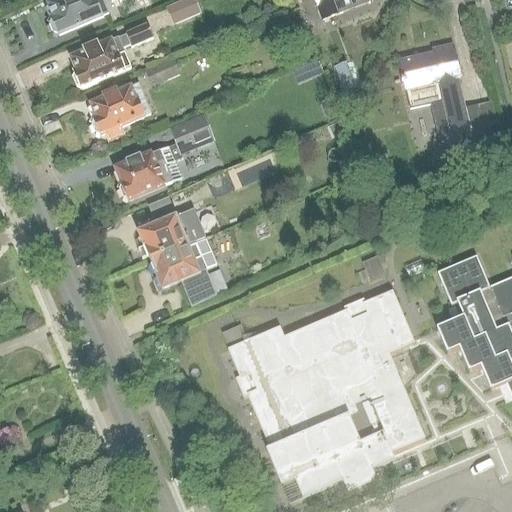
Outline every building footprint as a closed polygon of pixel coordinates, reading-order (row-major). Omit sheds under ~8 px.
[(60,0),(47,6),(52,19),(50,20),(51,22),(48,26),(52,34),(56,35),(58,38),(61,36),(76,30),(108,17),(100,0),(60,0)] [(193,0),(189,0),(165,10),(173,28),(200,16),(193,0)] [(313,0),(322,21),(342,13),(341,11),(367,1),(366,0),(313,0)] [(151,40),(145,28),(109,43),(96,48),(95,46),(82,52),(83,54),(69,60),(75,73),(73,74),(73,76),(71,81),(74,89),(79,89),(80,91),(129,70),(121,49),(128,46),(130,49),(151,40)] [(400,62),(407,89),(411,110),(434,104),(443,140),(445,140),(451,165),(488,156),(476,106),(465,109),(458,79),(459,78),(452,46),(432,50),(433,54),(400,62)] [(174,60),(159,66),(166,83),(181,76),(174,60)] [(318,64),(308,69),(313,80),(323,75),(318,64)] [(333,70),(342,95),(355,90),(346,65),(333,70)] [(104,137),(107,144),(122,137),(119,130),(150,117),(137,86),(116,96),(115,93),(102,99),(103,101),(90,107),(95,120),(92,121),(93,122),(91,128),(94,135),(99,136),(100,138),(104,137)] [(215,144),(204,116),(169,131),(180,158),(215,144)] [(344,134),(340,125),(329,130),(333,139),(344,134)] [(171,184),(164,167),(158,153),(139,161),(138,159),(125,164),(126,166),(114,171),(121,187),(118,192),(122,200),(127,201),(128,202),(171,184)] [(175,218),(136,235),(149,264),(188,247),(201,241),(190,215),(176,221),(175,218)] [(191,309),(217,298),(204,269),(216,264),(206,241),(188,248),(188,247),(149,264),(161,292),(180,284),(191,309)] [(370,284),(386,278),(377,258),(362,265),(370,284)] [(511,279),(488,290),(475,258),(437,274),(451,307),(457,304),(463,319),(436,330),(446,356),(458,351),(467,373),(480,368),(490,392),(504,386),(509,400),(511,398),(511,279)] [(414,346),(392,294),(365,305),(363,302),(343,310),(345,314),(284,340),(279,330),(247,343),(240,327),(222,335),(228,351),(227,352),(239,379),(235,381),(237,385),(244,401),(247,399),(270,452),(266,453),(274,473),(278,471),(281,478),(290,499),(339,478),(348,498),(377,486),(368,466),(425,442),(389,357),(414,346)]
